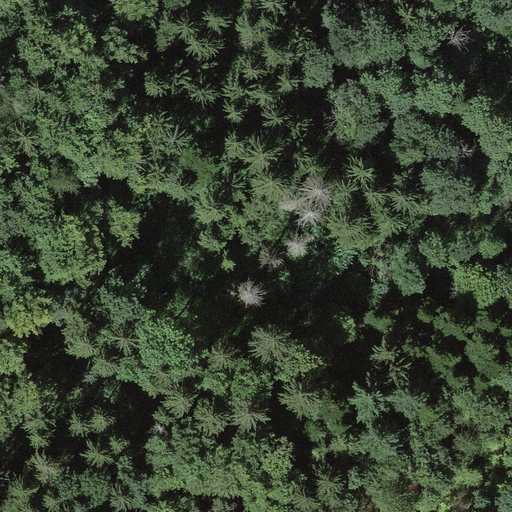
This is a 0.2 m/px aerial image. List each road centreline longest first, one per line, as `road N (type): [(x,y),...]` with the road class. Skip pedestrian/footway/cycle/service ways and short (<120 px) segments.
road 1 (track): [(243,0),(148,231),(148,271),(167,307),(199,333),(242,349),(262,375),(282,433)]
road 2 (motorway): [(224,0),(511,352)]
road 3 (motorway): [(511,115),(417,0)]
